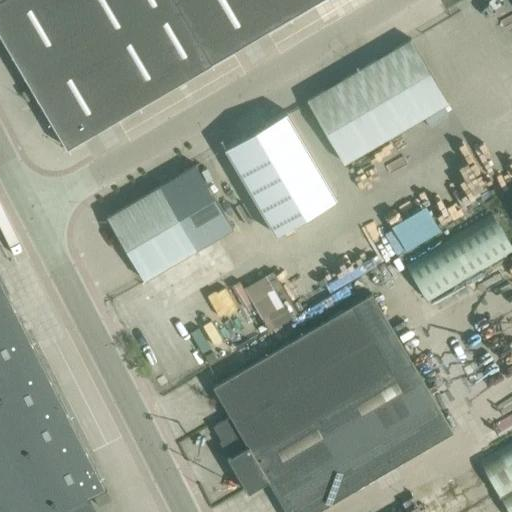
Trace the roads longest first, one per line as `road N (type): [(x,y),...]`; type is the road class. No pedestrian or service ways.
road 1 (unclassified): [(29,211),(393,0)]
road 2 (tertiary): [(182,511),(29,211)]
